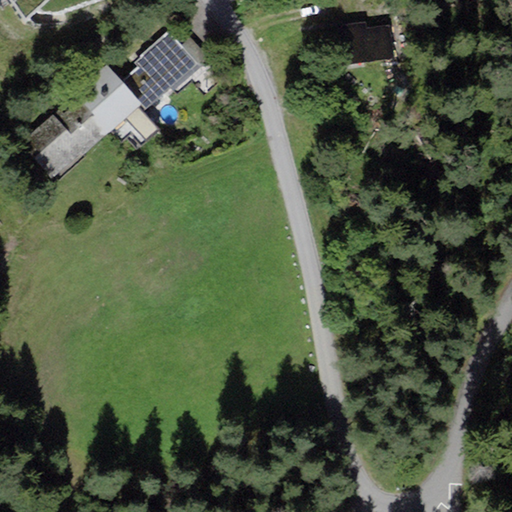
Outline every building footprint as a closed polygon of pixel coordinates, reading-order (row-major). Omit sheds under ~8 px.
[(11,0),(28,23),(55,0),(11,0)] [(391,21),(332,27),(336,72),(396,66),(391,21)] [(191,33),(138,77),(159,102),(169,113),(221,69),(191,33)] [(130,69),(81,114),(111,146),(159,102),(138,77),(130,69)] [(81,114),(40,147),(69,183),(111,146),(81,114)]
